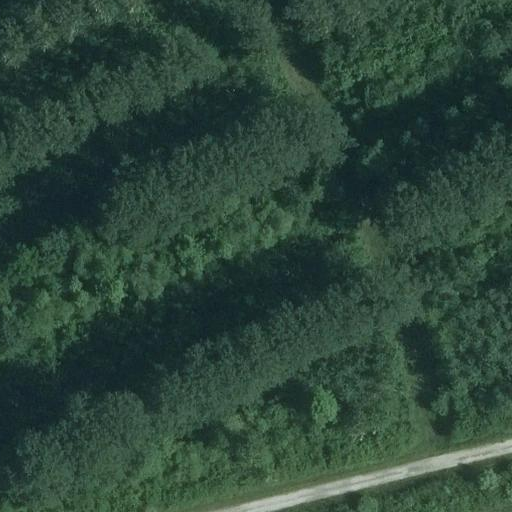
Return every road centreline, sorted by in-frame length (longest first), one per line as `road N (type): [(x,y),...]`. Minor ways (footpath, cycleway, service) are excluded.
road 1 (track): [(429,464),(381,253),(267,0)]
road 2 (track): [(233,511),(511,445)]
